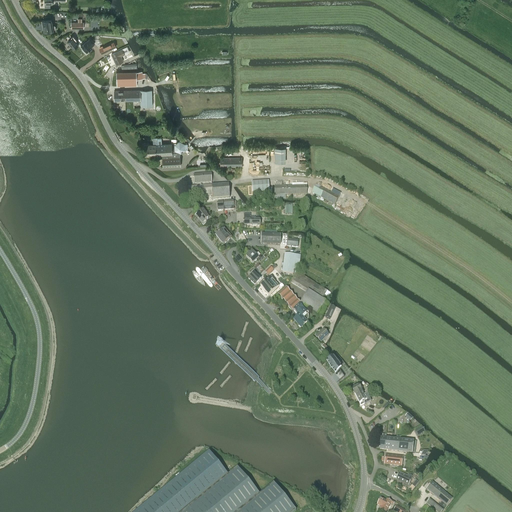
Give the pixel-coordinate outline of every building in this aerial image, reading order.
[(44,21),(42,22),(44,33),(47,32),(53,31),(52,20),(51,17),(44,18),(44,21)] [(71,29),(82,29),(84,29),(84,22),(82,22),(82,19),(78,19),(78,22),(71,22),(71,29)] [(73,36),(71,37),(72,38),(68,42),(73,49),(78,45),(75,41),(76,40),(73,36)] [(86,41),(81,46),(86,52),(92,47),(90,45),(93,43),(89,40),(87,42),(86,41)] [(106,46),(99,49),(101,54),(110,50),(106,46)] [(111,54),(116,65),(123,61),(121,56),(124,54),(122,49),(118,51),(111,54)] [(116,72),(117,86),(137,86),(137,79),(145,78),(145,73),(142,73),(142,71),(136,71),(116,72)] [(114,101),(140,100),(140,106),(152,106),(152,90),(114,91),(114,101)] [(163,158),(163,167),(180,166),(180,157),(180,154),(185,150),(185,144),(179,141),(177,142),(177,143),(171,143),(158,144),(157,138),(153,139),(153,145),(145,145),(145,156),(163,155),(163,158)] [(285,148),(274,148),(274,163),(285,163),(285,148)] [(220,167),(242,167),(242,158),(220,158),(220,167)] [(212,199),(230,198),(229,185),(212,186),(211,174),(194,175),(194,184),(196,184),(197,187),(186,188),(186,198),(212,196),(212,199)] [(268,181),(251,182),(252,193),(269,192),(268,181)] [(275,186),(274,186),(274,199),(286,199),(286,194),(307,194),(307,185),(282,186),(276,186),(275,186)] [(335,205),(339,197),(316,185),(312,193),(335,205)] [(233,202),(224,202),(224,210),(234,210),(233,202)] [(203,224),(205,222),(209,219),(206,216),(206,215),(203,211),(197,216),(203,224)] [(244,225),(252,225),(252,226),(260,226),(260,225),(261,224),(261,221),(260,221),(260,219),(255,220),(255,217),(250,217),(250,214),(244,215),(244,225)] [(216,236),(223,245),(229,239),(222,231),(216,236)] [(262,234),(261,244),(280,245),(280,235),(262,234)] [(299,240),(288,239),(287,246),(298,247),(299,240)] [(259,259),(252,251),(250,253),(248,255),(246,257),(253,265),(255,263),(257,261),(259,259)] [(285,254),(283,273),(293,275),(294,270),(298,271),(299,271),(300,260),(300,256),(295,256),(285,254)] [(251,275),(248,278),(255,285),(261,278),(254,272),(253,273),(253,272),(251,273),(250,275),(251,275)] [(300,304),(320,317),(328,304),(327,303),(330,294),(298,273),(293,282),(308,292),(300,304)] [(271,278),(261,287),(269,296),(279,287),(271,278)] [(279,293),(293,310),(294,310),(300,305),(286,288),(279,293)] [(298,316),(294,320),(302,328),(307,323),(302,317),(307,314),(303,310),(303,309),(299,306),(293,311),(297,315),(298,316)] [(330,306),(325,318),(330,320),(335,308),(330,306)] [(323,329),(316,336),(321,342),(329,335),(323,329)] [(328,360),(326,362),(330,367),(331,367),(333,370),(334,369),(336,372),(334,373),(340,380),(342,378),(344,377),(339,370),(341,368),(332,357),(329,359),(328,360)] [(359,385),(352,388),(355,393),(357,398),(363,395),(361,390),(362,389),(360,385),(359,385)] [(363,395),(357,398),(361,406),(365,404),(363,401),(366,400),(363,395)] [(422,427),(415,431),(417,436),(424,432),(422,427)] [(378,437),(377,449),(384,450),(385,438),(386,435),(382,435),(382,438),(378,437)] [(385,438),(384,450),(398,452),(400,440),(400,437),(397,437),(396,439),(385,438)] [(400,440),(398,452),(412,453),(413,441),(400,440)] [(294,511),(296,511),(273,484),(259,495),(237,468),(227,475),(208,452),(135,511),(294,511)] [(385,455),(384,464),(401,466),(402,457),(385,455)] [(399,473),(396,480),(408,485),(411,479),(399,473)] [(426,489),(446,506),(452,499),(432,482),(426,489)] [(384,511),(386,511),(389,506),(390,504),(393,505),(395,503),(391,501),(391,502),(386,499),(386,500),(380,498),(377,505),(381,507),(379,509),(384,511)] [(426,503),(437,511),(441,511),(443,510),(429,499),(426,503)]
